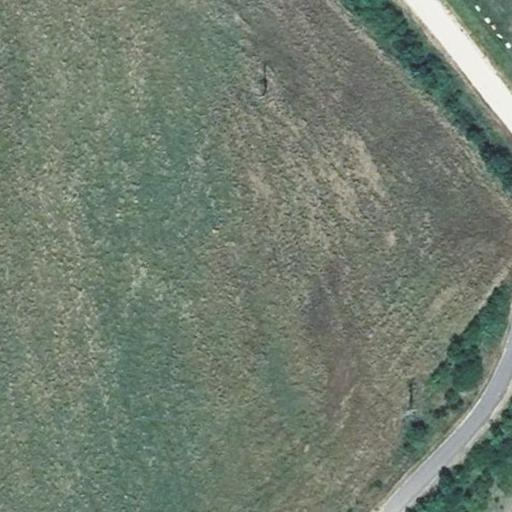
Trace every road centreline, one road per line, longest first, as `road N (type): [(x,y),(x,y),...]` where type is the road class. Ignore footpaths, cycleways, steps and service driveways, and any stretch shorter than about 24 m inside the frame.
road 1 (track): [(386,511),(488,414),(511,363)]
road 2 (track): [(421,0),(511,114)]
